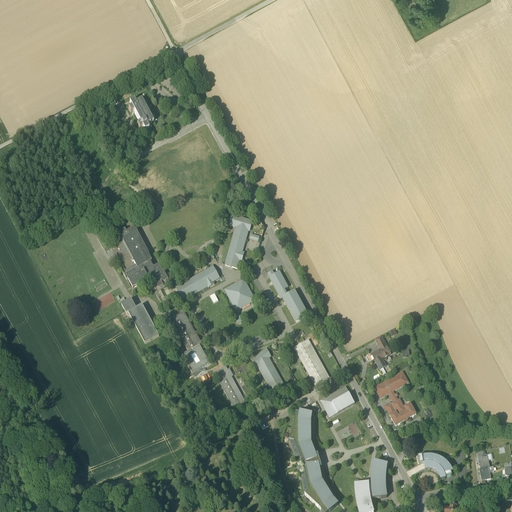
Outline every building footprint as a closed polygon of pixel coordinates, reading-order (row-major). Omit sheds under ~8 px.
[(144,131),(144,132),(149,129),(147,126),(149,125),(150,125),(150,124),(153,123),(141,101),(135,104),(133,101),(129,104),(131,107),(128,109),(131,114),(134,112),(140,123),(137,125),(139,129),(142,128),(144,131)] [(223,266),(235,269),(237,261),(240,262),(242,255),(239,254),(245,232),(247,233),(249,224),(230,219),(227,227),(233,229),(223,266)] [(152,277),(158,289),(163,286),(161,282),(163,281),(163,282),(168,280),(160,265),(153,268),(150,262),(151,262),(134,230),(125,234),(124,232),(118,235),(135,267),(137,270),(123,277),(126,281),(128,280),(133,288),(149,280),(148,279),(146,276),(150,274),(152,277)] [(113,257),(123,277),(137,270),(135,267),(124,273),(115,256),(113,257)] [(178,294),(182,301),(206,287),(207,289),(213,285),(212,283),(218,279),(212,269),(200,275),(201,277),(185,286),(184,286),(177,290),(179,294),(178,294)] [(280,273),(274,276),(273,274),(269,276),(270,278),(278,293),(280,292),(283,299),(296,323),(308,316),(295,293),(288,296),(284,290),(288,288),(280,273)] [(225,290),(236,311),(254,301),(244,281),(225,290)] [(213,303),(218,301),(214,293),(210,296),(213,303)] [(131,301),(128,303),(133,312),(136,310),(131,301)] [(128,315),(133,312),(128,303),(121,307),(127,316),(128,315)] [(142,307),(136,310),(133,312),(128,315),(145,345),(159,338),(154,328),(142,307)] [(229,312),(235,322),(236,323),(238,324),(240,323),(242,322),(242,319),(241,317),(240,316),(238,316),(236,317),(232,310),(229,312)] [(196,339),(198,338),(184,313),(182,314),(196,339)] [(174,326),(188,351),(191,356),(195,354),(200,362),(196,365),(198,370),(210,364),(199,345),(202,344),(198,337),(198,338),(196,339),(182,314),(171,320),(172,323),(174,326)] [(375,340),(380,351),(386,347),(381,337),(375,340)] [(173,345),(177,352),(181,350),(177,342),(173,345)] [(311,378),(315,386),(319,384),(327,380),(314,355),(315,354),(312,348),(309,350),(306,343),(303,345),(295,350),(301,362),(302,361),(312,378),(311,378)] [(373,359),(379,370),(385,367),(381,360),(390,355),(386,347),(380,351),(372,355),(371,355),(373,359)] [(258,367),(274,396),(286,390),(280,380),(268,359),(270,357),(266,350),(257,357),(258,357),(254,359),(257,365),(258,364),(259,366),(258,367)] [(199,370),(198,370),(196,365),(191,356),(188,351),(184,353),(182,355),(192,373),(192,374),(199,370)] [(220,383),(233,408),(240,405),(245,402),(231,378),(233,376),(229,370),(228,371),(226,367),(222,368),(214,373),(217,378),(220,383)] [(400,400),(398,401),(396,397),(395,395),(393,392),(409,383),(403,373),(387,382),(386,383),(385,384),(383,384),(374,388),(380,399),(388,394),(390,398),(391,399),(393,403),(392,404),(391,404),(387,406),(385,407),(387,410),(395,426),(404,421),(404,422),(405,422),(407,421),(408,420),(408,419),(416,415),(410,404),(404,408),(400,400)] [(325,410),(330,418),(355,405),(346,389),(321,402),(324,407),(325,406),(327,409),(325,410)] [(302,462),(305,460),(315,455),(311,444),(311,422),(312,415),(300,413),(300,414),(296,413),(294,421),(289,441),(294,443),(299,456),(302,462)] [(348,426),(354,437),(361,433),(355,422),(348,426)] [(294,443),(289,441),(296,458),(299,456),(294,443)] [(306,465),(308,470),(319,469),(322,468),(318,454),(315,455),(305,460),(306,465)] [(478,457),(480,468),(488,467),(489,466),(488,461),(487,455),(486,455),(478,457)] [(418,456),(419,464),(420,464),(421,464),(423,463),(425,463),(425,469),(426,469),(429,469),(433,469),(435,471),(438,473),(440,476),(441,479),(445,478),(445,477),(452,475),(451,472),(452,471),(451,469),(450,467),(448,465),(447,463),(445,462),(444,460),(441,459),(439,458),(436,457),(434,456),(432,456),(429,456),(427,456),(425,456),(422,457),(422,456),(418,456)] [(387,465),(374,463),(373,470),(372,481),(372,484),(368,484),(355,484),(356,496),(358,508),(359,511),(373,511),(372,506),(370,500),(387,497),(386,489),(385,483),(386,475),(387,465)] [(426,470),(426,469),(425,469),(425,463),(423,463),(421,464),(420,464),(419,464),(418,464),(409,469),(412,476),(421,471),(423,470),(425,470),(426,470)] [(491,478),(489,472),(488,467),(480,468),(479,469),(482,480),(491,478)] [(328,511),(329,511),(338,505),(332,499),(322,481),(319,469),(308,470),(304,471),(305,477),(308,491),(305,495),(320,509),(322,511),(328,511),(329,511),(328,511)]
